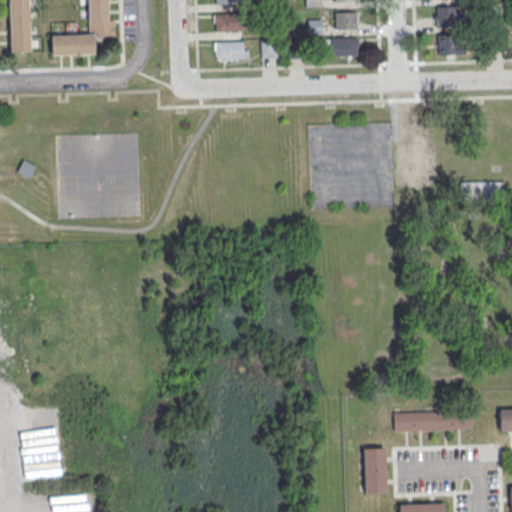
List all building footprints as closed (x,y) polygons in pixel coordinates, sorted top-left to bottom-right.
[(5,0),(25,0),(28,51),(8,52),(5,0)] [(106,19),(105,0),(86,0),(87,33),(49,34),(49,55),(94,54),(93,35),(113,34),(112,19),(106,19)] [(436,7),(453,6),(454,25),(437,26),(436,7)] [(334,12),(355,12),(356,29),(334,29),(334,12)] [(215,14),(242,13),(242,31),(216,32),(215,14)] [(305,20),(321,20),(322,34),(306,35),(305,20)] [(437,35),(454,35),(455,44),(463,44),(464,54),(438,55),(437,35)] [(329,39),(357,38),(358,55),(329,56),(329,39)] [(260,40),(276,40),(276,57),(260,58),(260,40)] [(215,42),(242,41),(242,59),(216,60),(215,42)] [(288,43),(303,42),(304,57),(289,58),(288,43)] [(16,171),(23,160),(34,166),(28,177),(16,171)] [(456,183),(502,181),(503,196),(456,198),(456,183)] [(498,410),(511,409),(511,430),(499,431),(498,410)] [(392,413),(470,410),(470,429),(393,431),(392,413)] [(362,449),(384,448),(385,493),(363,494),(362,449)] [(398,511),(398,505),(442,503),(442,511),(398,511)]
